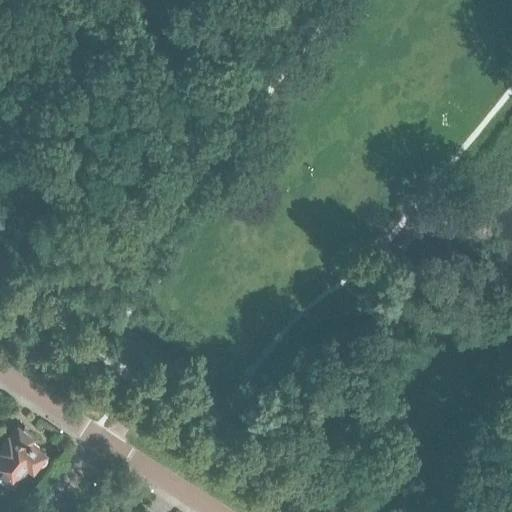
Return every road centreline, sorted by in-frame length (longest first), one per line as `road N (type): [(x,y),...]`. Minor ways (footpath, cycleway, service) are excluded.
road 1 (residential): [(214,511),(105,441)]
road 2 (residential): [(105,441),(0,369)]
